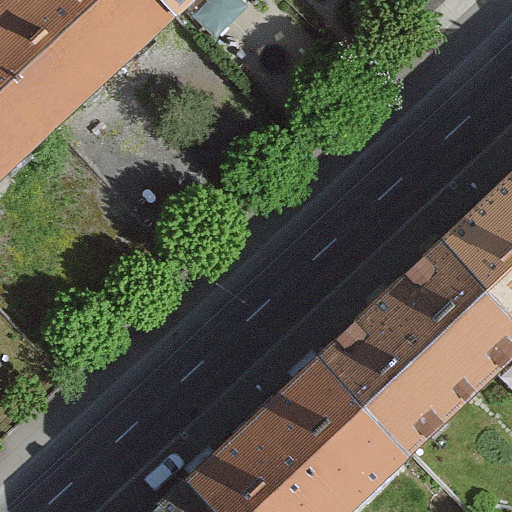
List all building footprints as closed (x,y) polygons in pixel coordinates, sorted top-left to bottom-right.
[(154,0),(12,0),(0,12),(0,70),(60,134),(177,23),(154,0)] [(154,0),(177,23),(200,0),(154,0)] [(398,0),(418,20),(439,0),(398,0)] [(0,70),(0,190),(60,134),(0,70)] [(511,313),(511,181),(446,243),(511,313)] [(511,376),(511,313),(446,243),(320,361),(418,465),(511,376)] [(216,511),(367,511),(418,465),(320,361),(189,484),(216,511)] [(216,511),(189,484),(159,511),(216,511)]
